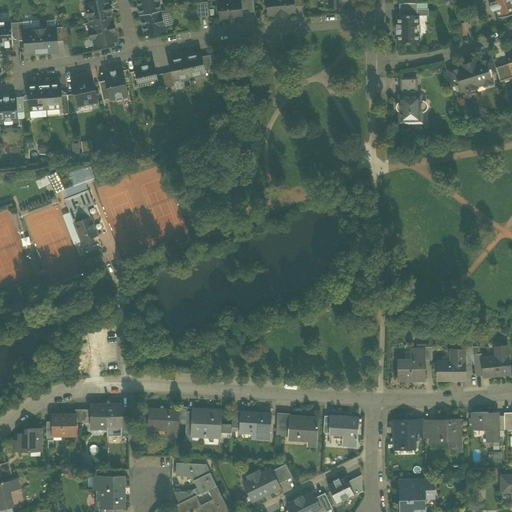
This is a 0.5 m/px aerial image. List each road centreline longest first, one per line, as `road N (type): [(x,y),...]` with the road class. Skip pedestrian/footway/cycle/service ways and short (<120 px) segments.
road 1 (residential): [(0,431),(31,404),(99,385),(374,400)]
road 2 (residential): [(370,18),(132,52)]
road 3 (residential): [(373,64),(436,57),(511,31)]
road 4 (residential): [(374,400),(511,392)]
road 5 (residential): [(250,511),(372,451)]
